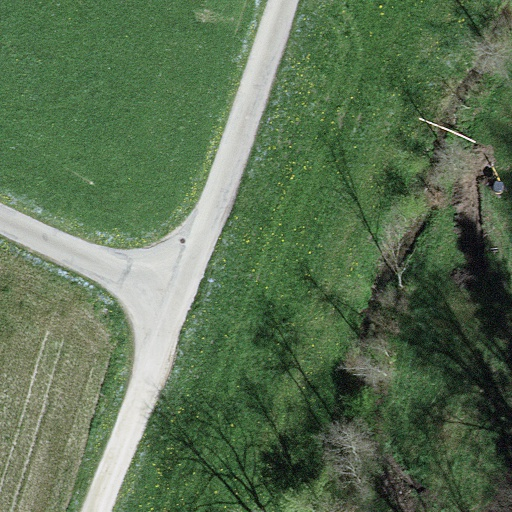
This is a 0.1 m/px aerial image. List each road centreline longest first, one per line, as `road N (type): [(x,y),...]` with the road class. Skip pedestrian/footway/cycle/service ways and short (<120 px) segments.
road 1 (unclassified): [(283,0),(184,283)]
road 2 (track): [(184,283),(98,511)]
